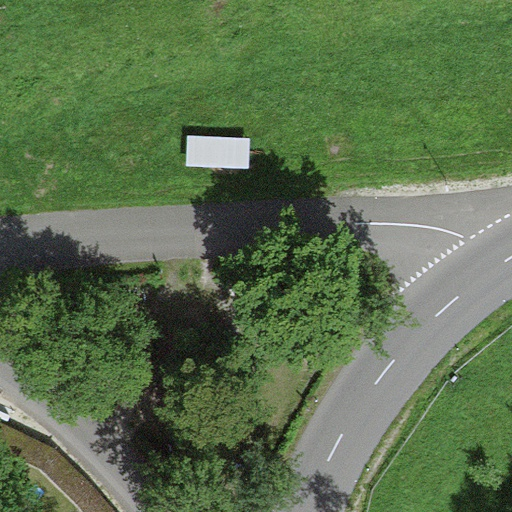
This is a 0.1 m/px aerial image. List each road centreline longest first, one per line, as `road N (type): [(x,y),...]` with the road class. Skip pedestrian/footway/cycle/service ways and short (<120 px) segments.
road 1 (unclassified): [(0,243),(359,221),(427,227),(460,239),(491,273)]
road 2 (tertiary): [(308,511),(391,364),(491,273)]
road 3 (unclassified): [(160,511),(75,417),(0,353)]
